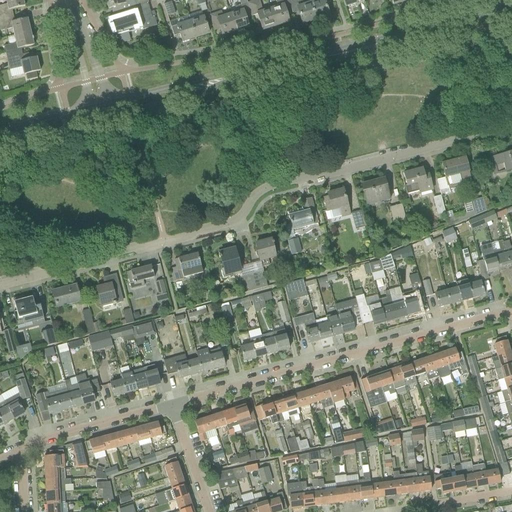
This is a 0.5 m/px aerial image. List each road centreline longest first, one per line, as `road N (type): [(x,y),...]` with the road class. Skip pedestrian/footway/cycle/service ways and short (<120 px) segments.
road 1 (unclassified): [(0,286),(235,220),(257,197),(297,182),(511,128)]
road 2 (unclassified): [(172,407),(508,315)]
road 3 (tertiary): [(196,87),(377,45)]
road 4 (unclassified): [(28,446),(172,407)]
road 5 (tertiary): [(511,5),(377,45)]
road 6 (tertiary): [(377,45),(511,22)]
